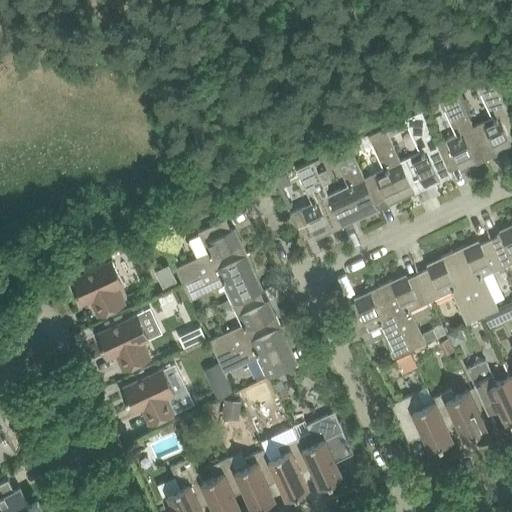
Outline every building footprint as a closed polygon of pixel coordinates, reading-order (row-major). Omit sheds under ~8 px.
[(473,125),(486,153),(496,149),(510,142),(511,146),(511,114),(494,76),(477,84),(483,95),(489,98),(497,114),(473,125)] [(437,142),(436,142),(449,170),(450,170),(460,166),(474,159),(476,163),(488,157),(486,153),(473,125),(458,93),(441,100),(447,112),(453,114),(460,131),(437,142)] [(401,159),(400,159),(413,187),(414,187),(423,182),(438,176),(440,180),(452,174),(450,170),(449,170),(436,142),(437,142),(422,110),(405,117),(410,129),(416,131),(424,148),(401,159)] [(365,176),(364,176),(377,204),(378,204),(387,199),(401,193),(403,197),(416,191),(414,187),(413,187),(400,159),(401,159),(386,127),(369,134),(374,146),(380,148),(388,165),(365,176)] [(328,193),(341,221),(365,210),(367,214),(380,208),(378,204),(377,204),(364,176),(365,176),(349,143),(333,151),(338,163),(344,165),(352,182),(328,193)] [(309,202),(291,211),(304,238),(315,233),(329,227),(331,231),(343,225),(341,221),(328,193),(313,160),(296,168),(302,180),(308,182),(316,199),(309,202)] [(187,261),(176,266),(183,282),(248,252),(242,240),(238,242),(226,218),(208,226),(199,230),(210,254),(193,262),(187,261)] [(511,227),(502,233),(491,238),(504,265),(511,261),(511,227)] [(465,245),(453,250),(483,315),(499,307),(494,295),(488,293),(480,276),(504,265),(491,238),(482,242),(467,249),(465,245)] [(430,267),(419,272),(431,299),(455,288),(463,305),(461,311),(467,322),(483,315),(453,250),(441,256),(443,260),(430,267)] [(248,252),(183,282),(183,283),(191,298),(202,293),(205,288),(222,280),(233,303),(260,290),(249,266),(253,264),(248,252)] [(112,259),(89,270),(71,278),(82,301),(91,297),(99,314),(117,306),(124,302),(116,285),(123,282),(112,259)] [(159,269),(165,284),(177,280),(171,264),(159,269)] [(392,279),(380,284),(411,349),(427,341),(421,329),(415,327),(407,310),(431,299),(419,272),(409,276),(394,283),(392,279)] [(357,301),(346,306),(359,333),(383,322),(390,339),(389,345),(395,356),(411,349),(380,284),(369,290),(371,294),(357,301)] [(221,333),(210,339),(217,355),(281,324),(276,313),(272,315),(265,300),(260,290),(233,303),(244,326),(227,334),(221,333)] [(149,336),(138,313),(96,333),(107,356),(116,352),(125,369),(143,360),(150,357),(142,339),(149,336)] [(281,324),(217,355),(225,371),(236,365),(239,360),(256,352),(267,376),(276,372),(294,363),(283,338),(287,336),(281,324)] [(511,420),(511,378),(510,375),(497,381),(486,358),(467,367),(488,412),(499,407),(507,423),(511,420)] [(167,393),(174,390),(163,367),(122,387),(133,410),(142,406),(150,423),(168,414),(176,411),(167,393)] [(211,382),(218,396),(233,389),(227,375),(211,382)] [(486,427),(478,409),(468,388),(455,394),(452,387),(432,396),(444,421),(455,416),(465,437),(486,427)] [(453,438),(444,421),(432,396),(434,400),(425,404),(418,390),(391,402),(409,440),(410,440),(407,434),(421,427),(431,449),(453,438)] [(0,458),(16,450),(2,424),(0,425),(0,411),(1,411),(1,410),(0,410),(0,458)] [(352,452),(353,451),(334,410),(307,423),(311,430),(299,436),(304,446),(303,447),(310,460),(309,461),(321,486),(343,475),(332,454),(350,446),(352,452)] [(299,466),(309,461),(310,460),(303,447),(304,446),(299,436),(279,445),(282,452),(270,458),(276,472),(287,497),(309,487),(299,466)] [(265,477),(276,472),(270,458),(265,447),(245,456),(242,449),(230,455),(237,469),(236,469),(242,483),(242,484),(253,508),(275,498),(265,477)] [(232,488),(242,484),(242,483),(236,469),(237,469),(230,455),(210,464),(215,475),(203,480),(202,481),(209,495),(208,495),(216,511),(236,511),(242,509),(232,488)] [(203,511),(198,500),(208,495),(209,495),(202,481),(203,480),(198,470),(197,470),(190,456),(171,465),(181,487),(168,493),(170,496),(164,498),(170,511),(203,511)] [(45,511),(38,498),(29,503),(20,487),(15,490),(9,478),(0,482),(0,511),(45,511)]
